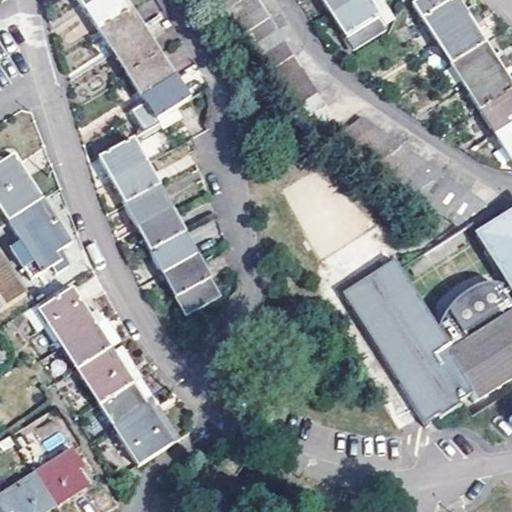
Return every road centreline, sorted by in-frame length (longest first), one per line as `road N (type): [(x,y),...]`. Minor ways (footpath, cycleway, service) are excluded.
road 1 (track): [(439,476),(330,299),(337,281),(489,215),(511,191)]
road 2 (residential): [(168,0),(219,80),(247,271),(244,309),(188,386)]
road 3 (residential): [(188,386),(101,244),(45,78)]
road 4 (residential): [(410,484),(299,464),(222,418)]
road 5 (residential): [(222,418),(161,468),(139,511)]
